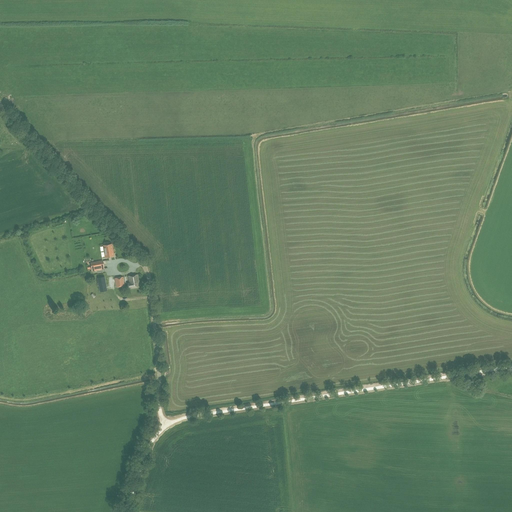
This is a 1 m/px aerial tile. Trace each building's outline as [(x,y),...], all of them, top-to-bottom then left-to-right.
[(104,251),(105,257),(114,255),(112,244),(105,245),(105,251),(104,251)] [(95,266),(96,270),(104,269),(103,261),(98,261),(99,265),(95,266)] [(126,263),(115,266),(116,271),(127,269),(126,263)] [(138,274),(128,276),(129,283),(128,283),(129,289),(140,287),(138,274)] [(97,278),(100,292),(107,291),(105,276),(97,278)] [(117,287),(124,286),(123,277),(115,278),(117,287)] [(56,291),(59,303),(78,299),(77,293),(79,292),(78,287),(56,291)] [(121,301),(117,302),(117,300),(101,303),(103,309),(122,305),(121,301)]
